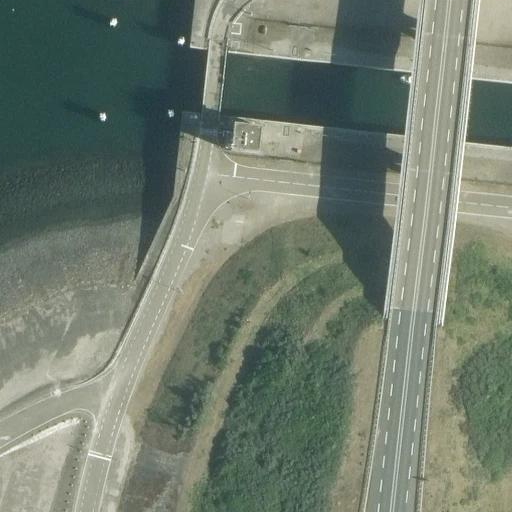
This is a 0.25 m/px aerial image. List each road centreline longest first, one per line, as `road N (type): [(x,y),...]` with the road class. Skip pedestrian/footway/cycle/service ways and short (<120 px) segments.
road 1 (primary): [(391,511),(446,0)]
road 2 (unclassified): [(200,174),(511,211)]
road 3 (unclassified): [(115,402),(172,267),(200,174)]
road 4 (unclassified): [(200,174),(216,43),(235,0)]
road 5 (unclassified): [(115,402),(68,401),(0,435)]
